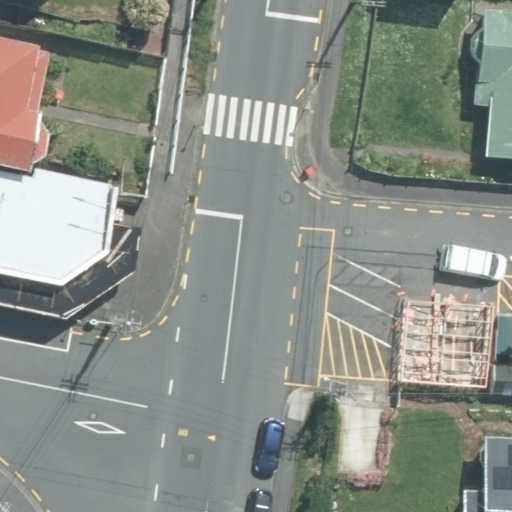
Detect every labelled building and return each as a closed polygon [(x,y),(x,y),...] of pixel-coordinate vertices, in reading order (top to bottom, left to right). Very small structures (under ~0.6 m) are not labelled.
[(480,156),(511,158),(511,12),(477,10),(473,68),(472,68),(469,103),(484,104),(480,156)] [(0,165),(21,171),(23,162),(37,155),(42,133),(33,120),(35,112),(31,111),(44,52),(32,50),(33,46),(0,38),(0,165)] [(0,304),(60,314),(129,269),(137,225),(104,220),(110,184),(31,171),(30,176),(0,170),(0,304)] [(392,385),(485,391),(491,303),(397,297),(392,385)] [(492,353),(510,354),(511,323),(511,316),(494,315),(492,353)] [(511,511),(511,436),(475,435),(473,490),(454,489),(452,511),(511,511)]
